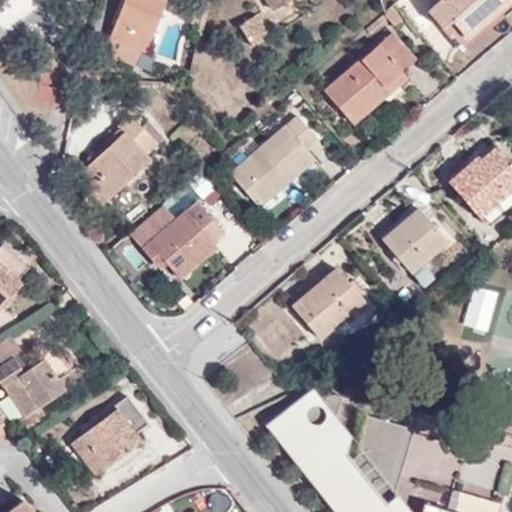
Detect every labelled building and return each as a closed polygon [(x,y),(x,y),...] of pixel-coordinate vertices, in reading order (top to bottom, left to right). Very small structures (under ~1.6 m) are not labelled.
[(120,0),(110,23),(115,26),(125,0),(120,0)] [(125,0),(115,26),(111,37),(145,50),(165,0),(125,0)] [(267,0),(273,9),(286,0),(267,0)] [(434,0),(425,8),(441,27),(450,18),(466,37),(507,0),(434,0)] [(392,6),(383,14),(393,26),(402,17),(392,6)] [(269,37),(256,16),(239,25),(253,48),(269,37)] [(441,27),(456,45),(466,37),(450,18),(441,27)] [(325,89),(354,123),(389,91),(383,85),(400,69),(414,57),(393,31),(325,89)] [(389,91),(406,77),(400,69),(383,85),(389,91)] [(288,97),(292,103),(299,96),(295,91),(288,97)] [(290,174),(300,165),(303,168),(315,158),(306,147),(318,137),(297,114),(229,173),(259,207),(292,177),(290,174)] [(142,126),(132,116),(120,127),(124,131),(91,162),(80,172),(95,188),(105,199),(107,197),(151,157),(146,152),(163,136),(148,120),(142,126)] [(120,127),(87,157),(91,162),(124,131),(120,127)] [(497,145),(494,141),(467,164),(470,168),(497,145)] [(480,217),(511,188),(511,162),(497,145),(470,168),(467,164),(448,180),(480,217)] [(303,168),(300,165),(290,174),(292,177),(303,168)] [(100,211),(111,201),(107,197),(105,199),(95,188),(86,196),(100,211)] [(197,199),(142,246),(150,256),(157,250),(167,261),(181,278),(206,256),(202,250),(213,241),(224,231),(197,199)] [(383,238),(410,270),(447,239),(420,207),(383,238)] [(206,256),(217,245),(213,241),(202,250),(206,256)] [(29,266),(2,243),(0,244),(0,307),(23,281),(19,278),(29,266)] [(150,256),(160,268),(167,261),(157,250),(150,256)] [(292,305),(319,337),(364,298),(337,267),(292,305)] [(0,378),(12,397),(19,407),(15,410),(27,428),(46,415),(39,404),(82,374),(76,365),(72,369),(55,344),(43,352),(46,357),(30,368),(27,363),(22,367),(15,357),(0,367),(0,378)] [(43,352),(27,363),(30,368),(46,357),(43,352)] [(27,363),(20,354),(15,357),(22,367),(27,363)] [(411,511),(396,492),(392,506),(352,460),(357,442),(311,384),(263,420),(334,511),(411,511)] [(115,403),(117,408),(83,434),(72,442),(95,474),(142,439),(137,432),(149,422),(127,394),(115,403)] [(12,397),(7,400),(15,410),(19,407),(12,397)] [(115,403),(79,430),(83,434),(117,408),(115,403)] [(414,427),(365,413),(357,442),(352,460),(392,506),(396,492),(414,427)] [(0,439),(13,431),(0,414),(0,439)] [(33,511),(22,498),(3,511),(33,511)] [(462,511),(425,501),(421,511),(462,511)]
